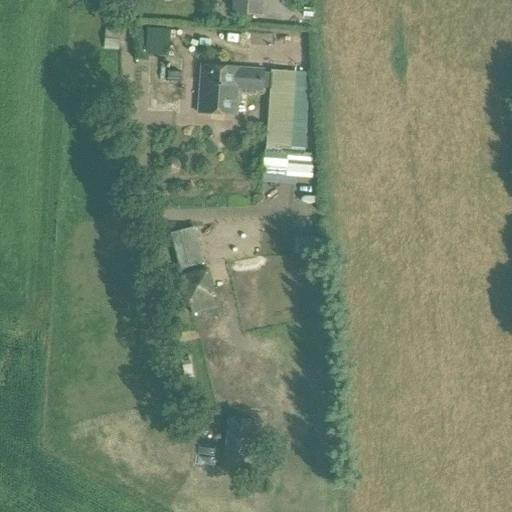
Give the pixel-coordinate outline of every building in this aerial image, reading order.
[(232,0),(232,16),(262,17),(263,0),(232,0)] [(140,88),(150,89),(151,62),(141,62),(140,88)] [(150,111),(174,112),(175,82),(173,82),(174,63),(152,62),(150,111)] [(201,65),(197,113),(237,116),(239,91),(263,92),(264,72),(265,69),(201,65)] [(270,89),(266,150),(291,152),(297,72),(271,70),(271,73),(264,72),(264,88),(270,89)] [(170,176),(170,161),(153,161),(153,175),(170,176)] [(255,249),(283,249),(284,219),(256,218),(255,249)] [(204,263),(195,228),(170,234),(179,270),(204,263)] [(284,238),(285,254),(307,253),(306,237),(284,238)] [(186,308),(216,300),(208,270),(178,279),(186,308)] [(228,418),(224,455),(253,458),(256,421),(228,418)]
